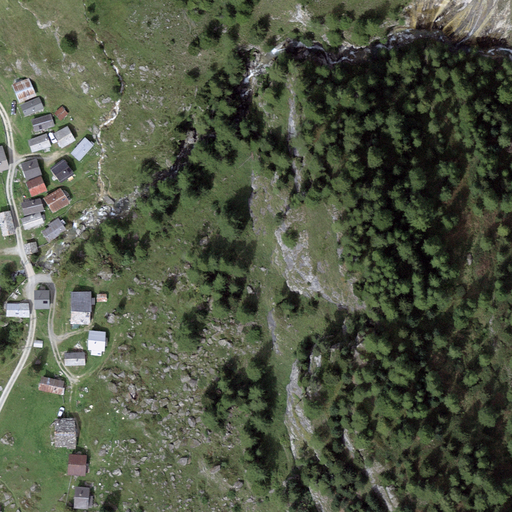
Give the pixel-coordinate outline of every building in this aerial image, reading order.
[(30,81),(13,87),(18,103),(35,97),(30,81)] [(40,101),(22,108),(25,117),(44,109),(40,101)] [(51,118),(32,122),(35,133),(54,128),(51,118)] [(70,129),(55,136),(62,150),(77,142),(70,129)] [(46,136),(29,142),(32,152),(50,147),(46,136)] [(87,141),(73,155),(81,162),(95,148),(87,141)] [(0,172),(9,170),(3,148),(0,148),(0,172)] [(37,161),(23,166),(27,178),(41,174),(37,161)] [(68,163),(53,172),(61,184),(75,175),(68,163)] [(43,178),(28,183),(33,196),(47,190),(43,178)] [(62,189),(46,199),(55,213),(71,203),(62,189)] [(42,199),(23,202),(25,214),(44,210),(42,199)] [(10,212),(0,214),(0,221),(3,237),(15,235),(10,212)] [(41,214),(23,220),(27,230),(45,223),(41,214)] [(52,228),(44,233),(50,242),(68,231),(60,218),(50,224),(52,228)] [(37,243),(26,245),(28,253),(38,254),(37,243)] [(50,294),(38,293),(37,311),(49,312),(50,294)] [(92,296),(72,296),(71,325),(92,326),(92,296)] [(28,306),(8,305),(8,317),(27,318),(28,306)] [(107,336),(90,334),(89,351),(105,352),(107,336)] [(86,357),(66,357),(66,369),(86,369),(86,357)] [(65,387),(42,381),(40,391),(63,397),(65,387)] [(75,422),(56,422),(56,449),(75,449),(75,422)] [(86,457),(70,457),(70,476),(86,476),(86,457)] [(89,490),(76,489),(75,509),(88,509),(89,490)]
